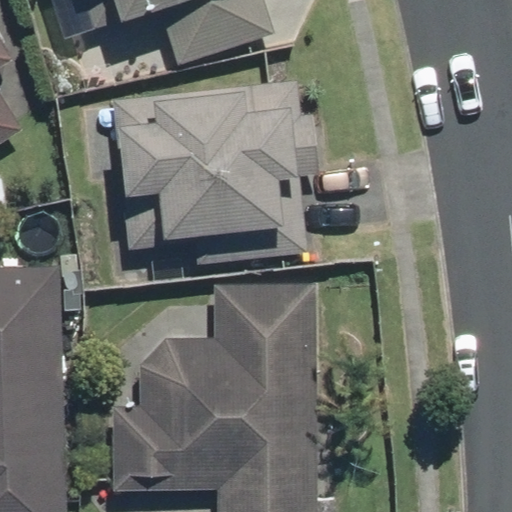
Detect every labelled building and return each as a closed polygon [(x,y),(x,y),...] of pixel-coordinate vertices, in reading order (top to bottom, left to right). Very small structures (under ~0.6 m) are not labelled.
[(40,0),(54,39),(152,8),(171,67),(272,34),(260,0),(40,0)] [(30,91),(0,44),(0,145),(20,132),(4,107),(30,91)] [(291,81),(104,100),(120,253),(306,235),(301,177),(314,176),(308,116),(294,117),(291,81)] [(0,511),(62,511),(55,267),(0,268),(0,511)] [(314,511),(312,284),(208,285),(209,338),(161,339),(133,370),(133,408),(107,408),(108,494),(211,493),(210,511),(314,511)]
